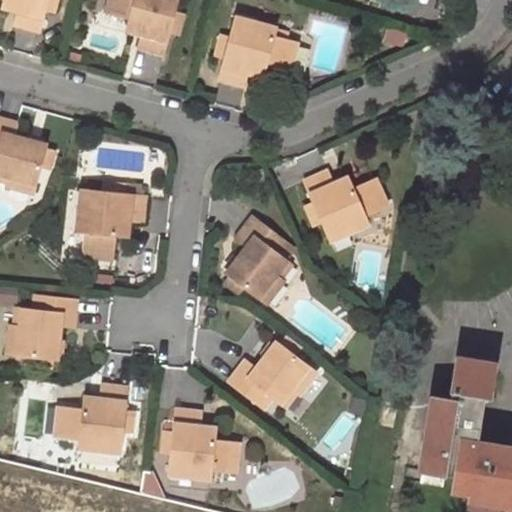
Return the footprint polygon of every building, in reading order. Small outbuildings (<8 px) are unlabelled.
[(2,0),(1,5),(16,9),(12,24),(39,30),(44,8),(46,0),(2,0)] [(56,0),(46,0),(44,8),(54,11),(56,0)] [(112,11),(114,0),(107,0),(105,10),(112,11)] [(114,0),(112,11),(130,16),(127,28),(142,32),(138,46),(164,53),(170,31),(176,9),(177,0),(114,0)] [(185,11),(176,9),(170,31),(179,33),(185,11)] [(285,68),(292,39),(275,34),(277,26),(236,15),(231,34),(225,56),(219,79),(245,86),(249,71),(264,75),(267,63),(285,68)] [(225,56),(231,34),(221,32),(216,54),(225,56)] [(299,41),(292,39),(285,68),(291,70),(299,41)] [(0,117),(0,173),(7,175),(4,183),(4,185),(32,192),(39,166),(44,147),(46,144),(14,136),(17,122),(0,117)] [(54,151),(44,147),(39,166),(49,168),(54,151)] [(329,169),(305,180),(314,201),(323,221),(331,240),(369,223),(366,215),(383,208),(371,181),(354,188),(349,177),(346,178),(336,183),(329,169)] [(377,178),(371,181),(383,208),(389,205),(377,178)] [(102,179),(101,189),(124,192),(125,182),(102,179)] [(101,189),(81,187),(77,229),(85,230),(83,249),(113,251),(115,233),(126,234),(128,219),(143,220),(146,194),(124,192),(101,189)] [(314,201),(304,205),(313,226),(323,221),(314,201)] [(244,286),(265,302),(283,279),(281,278),(275,273),(286,259),(278,253),(272,249),(281,237),(252,214),(235,237),(246,246),(226,272),(228,273),(244,286)] [(287,242),(281,237),(272,249),(278,253),(287,242)] [(113,251),(83,249),(82,255),(112,257),(113,251)] [(292,264),(286,259),(275,273),(281,278),(292,264)] [(244,286),(228,273),(222,281),(238,294),(244,286)] [(12,324),(10,323),(7,352),(32,355),(52,358),(56,358),(60,325),(74,327),(77,298),(40,294),(38,309),(32,308),(21,306),(19,325),(12,324)] [(21,306),(14,305),(12,324),(19,325),(21,306)] [(286,335),(280,343),(297,355),(302,349),(303,347),(286,335)] [(280,343),(278,341),(258,367),(247,358),(229,381),(259,404),(267,392),(274,397),(281,402),(292,388),(298,393),(300,394),(316,373),(318,372),(297,355),(280,343)] [(52,358),(32,355),(31,365),(51,368),(52,358)] [(511,444),(477,439),(484,396),(490,396),(495,362),(457,356),(450,396),(430,394),(417,470),(455,475),(453,490),(470,494),(469,498),(511,505),(511,444)] [(83,409),(65,407),(62,438),(80,439),(79,448),(122,452),(124,432),(126,409),(128,386),(100,384),(99,399),(84,398),(83,409)] [(298,393),(292,388),(281,402),(287,407),(298,393)] [(267,392),(259,404),(265,408),(270,402),(274,397),(267,392)] [(65,407),(58,407),(55,437),(62,438),(65,407)] [(203,410),(176,407),(174,430),(172,452),(170,473),(212,476),(213,468),(231,470),(234,440),(216,438),(217,426),(202,424),(203,410)] [(136,410),(126,409),(124,432),(134,433),(136,410)] [(172,452),(174,430),(164,429),(162,452),(172,452)] [(241,440),(234,440),(231,470),(238,470),(241,440)] [(511,511),(511,505),(469,498),(467,511),(511,511)]
